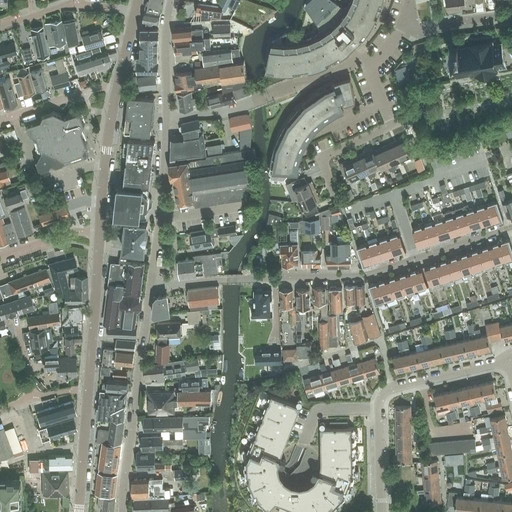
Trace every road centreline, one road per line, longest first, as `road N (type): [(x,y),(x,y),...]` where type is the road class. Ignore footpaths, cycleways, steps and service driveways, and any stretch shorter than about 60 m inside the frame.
road 1 (residential): [(149,287),(368,274),(511,227)]
road 2 (residential): [(381,511),(381,397),(508,359)]
road 3 (residential): [(122,511),(149,287)]
road 4 (residential): [(337,202),(321,157),(391,125),(367,63)]
road 5 (residential): [(149,287),(165,117)]
road 6 (tertiary): [(87,390),(98,233)]
road 7 (tertiary): [(98,233),(118,84)]
road 8 (residential): [(0,28),(74,4),(136,10)]
road 9 (residential): [(0,120),(118,84)]
road 10 (tertiary): [(79,511),(87,390)]
